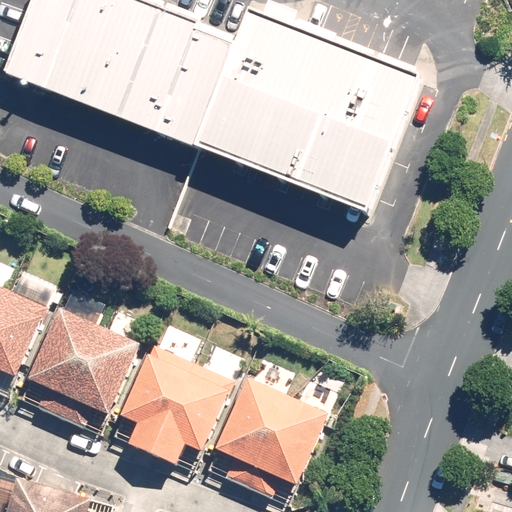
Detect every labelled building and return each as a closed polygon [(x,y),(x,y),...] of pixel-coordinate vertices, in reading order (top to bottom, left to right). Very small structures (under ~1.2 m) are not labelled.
[(122,0),(46,0),(17,74),(377,216),(432,78),(263,12),(248,50),(122,0)] [(0,373),(17,382),(49,313),(0,289),(0,373)] [(49,392),(41,410),(89,431),(97,412),(111,418),(143,345),(58,308),(26,382),(49,392)] [(138,426),(128,448),(179,471),(189,448),(202,454),(235,381),(153,345),(121,418),(138,426)] [(240,462),(232,480),(275,499),(283,482),(295,488),(329,416),(249,379),(216,451),(240,462)] [(88,511),(92,502),(16,481),(7,511),(88,511)]
